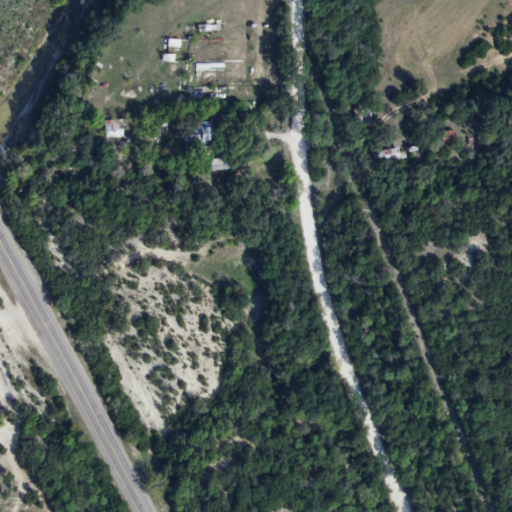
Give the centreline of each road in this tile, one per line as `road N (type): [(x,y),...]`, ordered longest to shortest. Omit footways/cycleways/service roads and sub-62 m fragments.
road 1 (residential): [(404,511),(284,230),(269,0)]
road 2 (tertiary): [(0,247),(148,511)]
